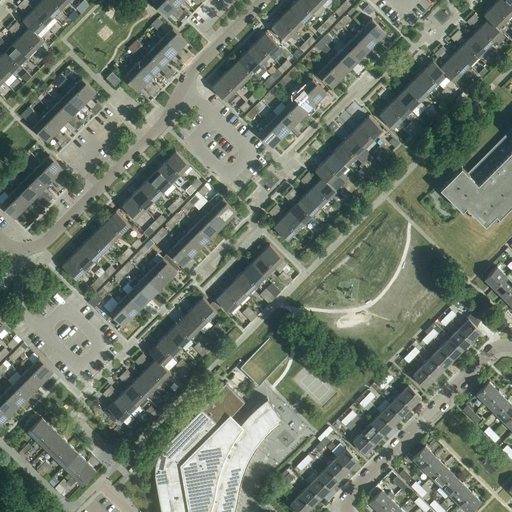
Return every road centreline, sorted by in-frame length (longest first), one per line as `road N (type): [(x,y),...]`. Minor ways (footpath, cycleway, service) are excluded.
road 1 (residential): [(511,348),(496,347),(445,395),(355,486),(347,511)]
road 2 (residential): [(213,118),(248,152),(226,175),(191,141)]
road 3 (residential): [(182,89),(161,125),(100,187)]
